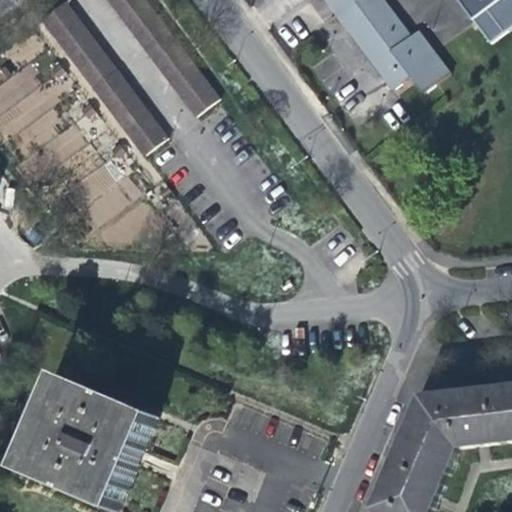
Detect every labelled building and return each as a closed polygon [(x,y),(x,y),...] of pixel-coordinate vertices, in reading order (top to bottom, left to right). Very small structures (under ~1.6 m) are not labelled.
[(221,100),(146,0),(110,0),(198,117),(221,100)] [(330,0),(328,2),(396,95),(414,81),(426,98),(453,79),(422,36),(416,40),(388,0),(330,0)] [(511,0),(458,0),(493,47),(503,39),(511,32),(511,0)] [(146,157),(169,139),(70,5),(46,23),(146,157)] [(117,511),(144,453),(158,420),(63,378),(21,475),(109,511),(117,511)] [(433,511),(461,448),(511,441),(511,387),(473,393),(425,399),(402,453),(377,511),(378,511),(433,511)]
